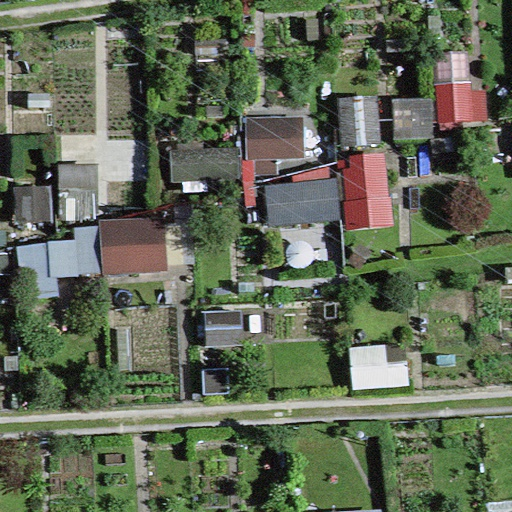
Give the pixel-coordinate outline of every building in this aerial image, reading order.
[(478,94),(433,95),(434,124),(479,122),(478,94)] [(344,122),(376,120),(375,101),(342,103),(344,122)] [(249,114),(250,136),(285,133),(283,111),(249,114)] [(376,120),(344,122),(345,131),(346,143),(377,141),(376,120)] [(346,146),(346,143),(345,131),(336,131),(337,147),(346,146)] [(285,133),(250,136),(252,156),(287,153),(285,133)] [(231,190),(231,179),(236,179),(234,151),(175,154),(177,180),(205,179),(205,191),(231,190)] [(339,157),(341,175),(346,175),(370,173),(368,155),(339,157)] [(142,161),(118,162),(120,204),(144,203),(142,161)] [(63,167),(64,192),(97,192),(97,167),(63,167)] [(370,173),(346,175),(347,199),(387,197),(385,172),(370,173)] [(315,208),(337,206),(336,185),(269,189),(271,210),(315,208)] [(64,192),(64,216),(78,215),(97,215),(97,192),(64,192)] [(46,194),(20,195),(21,222),(47,221),(46,194)] [(387,197),(347,199),(348,217),(388,215),(387,197)] [(316,225),(315,208),(271,210),(272,228),(316,225)] [(78,215),(64,216),(64,227),(78,227),(78,215)] [(77,229),(77,243),(79,272),(107,271),(105,232),(104,228),(77,229)] [(105,232),(107,271),(162,268),(160,229),(105,232)] [(49,246),(50,249),(53,274),(79,272),(77,243),(49,246)] [(53,274),(50,249),(22,253),(28,299),(56,295),(53,274)] [(13,250),(0,252),(0,265),(15,263),(13,250)] [(405,347),(381,348),(383,383),(406,382),(405,347)] [(383,383),(381,348),(360,349),(361,384),(383,383)] [(240,370),(206,371),(207,395),(241,394),(240,370)]
